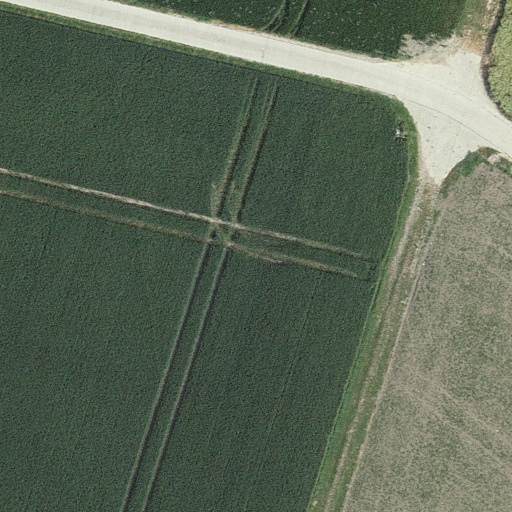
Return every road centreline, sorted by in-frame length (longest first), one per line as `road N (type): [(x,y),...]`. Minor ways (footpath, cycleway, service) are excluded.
road 1 (track): [(511,150),(456,103),(21,0)]
road 2 (track): [(329,511),(456,103)]
